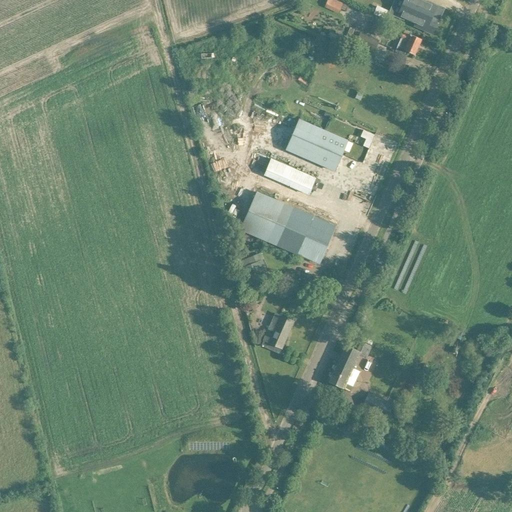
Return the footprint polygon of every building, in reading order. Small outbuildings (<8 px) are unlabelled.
[(336,0),(327,0),(324,7),(339,13),(343,3),(336,0)] [(423,0),(401,0),(404,1),(399,14),(417,21),(415,25),(433,33),(438,21),(437,21),(442,10),(436,7),(436,6),(423,0)] [(379,6),(376,12),(384,16),(387,10),(379,6)] [(373,22),(370,32),(377,35),(379,32),(382,34),(385,27),(381,25),(382,24),(373,22)] [(361,32),(356,42),(375,50),(379,40),(361,32)] [(397,47),(395,51),(404,55),(406,51),(414,55),(421,39),(412,35),(410,34),(410,35),(403,32),(397,47)] [(365,91),(358,88),(355,96),(362,99),(365,91)] [(299,120),(286,149),(334,170),(347,141),(299,120)] [(368,138),(365,144),(370,147),(376,134),(365,129),(362,135),(368,138)] [(274,158),(267,175),(313,194),(320,176),(274,158)] [(257,192),(241,229),(268,241),(304,257),(319,263),(335,227),(326,223),(284,204),(257,192)] [(240,268),(244,279),(268,270),(263,259),(240,268)] [(244,297),(246,297),(253,301),(253,299),(253,300),(254,301),(256,302),(257,302),(258,301),(259,299),(259,298),(258,297),(256,296),(255,296),(254,297),(257,291),(247,287),(246,292),(245,292),(243,292),(242,294),(242,295),(243,296),(244,297)] [(275,313),(265,336),(261,345),(274,351),(276,346),(282,348),(294,321),(280,315),(275,313)] [(327,381),(336,385),(350,392),(360,371),(352,367),(359,351),(344,344),(327,381)] [(362,406),(380,415),(387,418),(393,405),(368,393),(362,406)]
